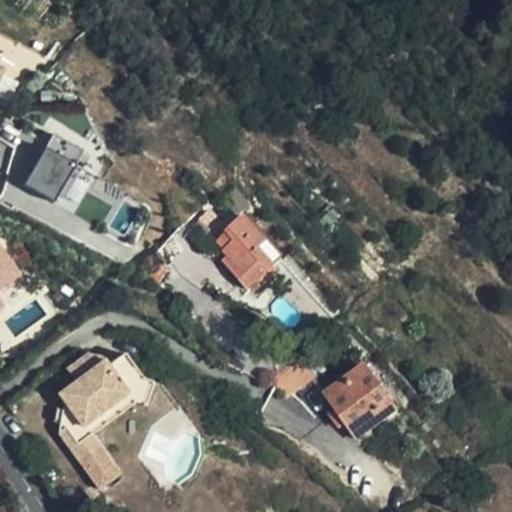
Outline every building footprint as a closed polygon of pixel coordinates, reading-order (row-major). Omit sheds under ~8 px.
[(245,289),(279,260),(241,217),(223,233),(225,235),(217,244),(224,251),(221,253),(227,259),(235,268),(230,273),(245,289)] [(0,284),(19,270),(0,246),(0,284)] [(235,268),(227,259),(222,264),(230,273),(235,268)] [(62,433),(102,491),(103,490),(100,485),(105,482),(107,467),(104,463),(111,457),(96,435),(95,423),(110,413),(120,418),(137,407),(150,412),(160,384),(150,381),(133,355),(111,370),(105,361),(94,355),(74,369),(83,383),(67,394),(70,398),(68,409),(64,423),(62,433)] [(298,357),(268,379),(285,400),(314,379),(298,357)] [(324,395),(333,410),(343,425),(355,440),(395,412),(365,367),(324,395)] [(68,409),(60,408),(56,421),(64,423),(68,409)] [(343,425),(333,410),(327,414),(337,429),(343,425)] [(110,413),(95,423),(96,435),(120,418),(110,413)] [(124,476),(111,457),(104,463),(107,467),(105,482),(100,485),(103,490),(124,476)]
